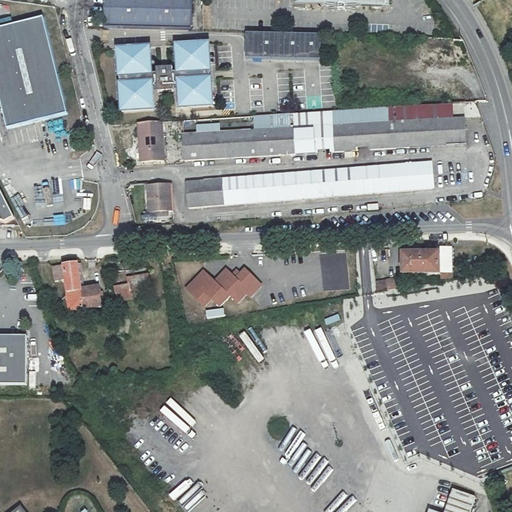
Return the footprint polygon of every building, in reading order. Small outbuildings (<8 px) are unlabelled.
[(195,0),(106,0),(106,29),(195,32),(195,0)] [(43,18),(0,27),(0,111),(4,130),(65,116),(43,18)] [(323,36),(248,34),(248,60),(322,62),(323,36)] [(426,34),(425,61),(452,62),(453,34),(426,34)] [(216,112),(212,51),(180,53),(182,81),(177,81),(177,79),(161,80),(161,83),(157,83),(154,55),(122,57),(126,120),(159,117),(157,95),(162,95),(163,98),(178,97),(178,93),(183,93),(184,115),(216,112)] [(431,75),(430,87),(443,87),(443,75),(431,75)] [(408,93),(407,76),(398,76),(399,93),(408,93)] [(437,89),(438,97),(458,94),(456,79),(447,80),(448,87),(437,89)] [(469,143),(467,118),(455,119),(454,104),(390,109),(391,125),(335,129),(337,154),(469,143)] [(161,124),(140,126),(143,163),(164,162),(161,124)] [(335,129),(297,133),(299,157),(337,154),(335,129)] [(297,133),(189,141),(191,166),(299,157),(297,133)] [(428,163),(205,182),(207,207),(430,188),(428,163)] [(205,182),(187,184),(189,209),(207,207),(205,182)] [(172,185),(147,186),(148,214),(173,213),(172,185)] [(0,224),(12,219),(0,187),(0,224)] [(452,247),(441,246),(441,261),(451,262),(452,247)] [(404,277),(441,275),(440,252),(427,253),(403,255),(404,277)] [(83,292),(80,265),(55,267),(56,282),(68,281),(70,299),(64,300),(64,305),(67,305),(68,309),(71,309),(71,311),(103,308),(101,289),(83,292)] [(205,272),(188,291),(204,307),(211,299),(219,307),(229,296),(238,304),(247,294),(250,297),(262,286),(247,272),(243,275),(238,271),(234,276),(228,271),(217,283),(205,272)] [(129,284),(115,286),(117,301),(131,299),(131,292),(153,289),(151,276),(129,279),(129,284)] [(405,278),(378,282),(380,291),(406,287),(405,278)] [(367,293),(380,291),(378,282),(366,284),(367,293)] [(206,319),(224,317),(223,308),(205,310),(206,319)] [(216,326),(211,330),(231,358),(236,354),(216,326)] [(27,337),(0,337),(0,383),(28,383),(27,337)] [(52,390),(44,368),(39,369),(44,384),(41,385),(44,392),(52,390)] [(181,390),(191,384),(184,373),(174,379),(181,390)] [(444,511),(469,511),(474,500),(452,493),(444,511)]
